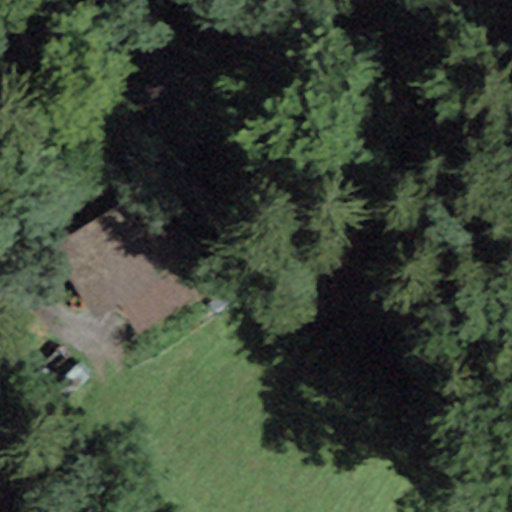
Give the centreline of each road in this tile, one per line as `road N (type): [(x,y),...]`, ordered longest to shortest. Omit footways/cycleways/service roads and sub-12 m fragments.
road 1 (unclassified): [(511,6),(453,12),(360,44),(193,129),(168,123),(154,102),(149,72),(160,0)]
road 2 (track): [(168,123),(0,250)]
road 3 (track): [(0,346),(17,511)]
